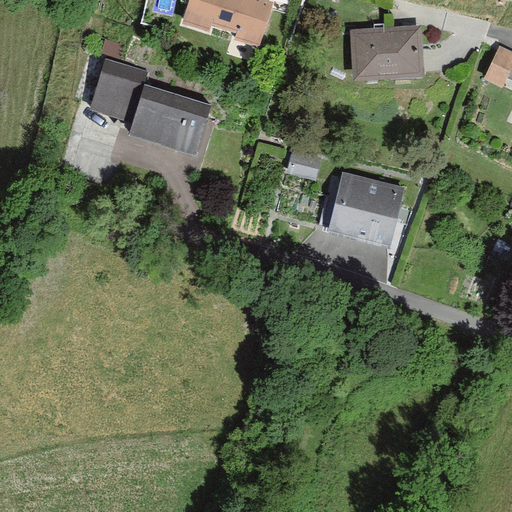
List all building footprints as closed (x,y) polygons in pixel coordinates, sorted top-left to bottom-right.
[(259,47),(272,0),(191,0),(184,26),(210,33),(213,24),(239,32),(236,40),(259,47)] [(419,21),(352,28),(357,79),(424,73),(419,21)] [(511,52),(499,47),(484,79),(502,87),(511,65),(511,52)] [(197,156),(213,106),(143,84),(147,70),(108,58),(92,109),(134,122),(130,135),(197,156)] [(318,174),(321,155),(305,153),(302,172),(318,174)] [(407,190),(342,177),(329,238),(394,252),(407,190)]
